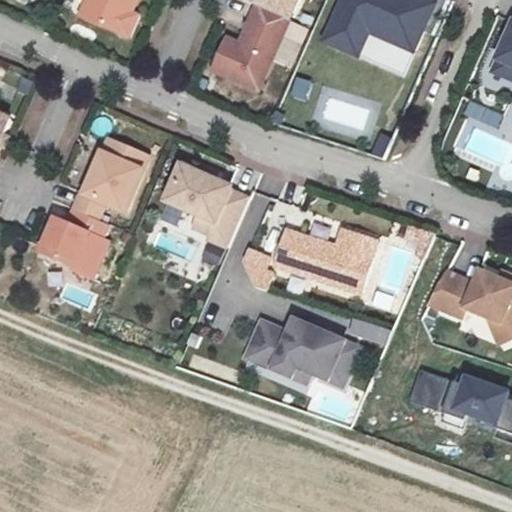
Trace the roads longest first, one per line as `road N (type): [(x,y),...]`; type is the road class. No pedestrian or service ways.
road 1 (track): [(499,511),(0,325)]
road 2 (residential): [(155,96),(404,188)]
road 3 (residential): [(483,0),(404,188)]
road 4 (residential): [(78,64),(25,188)]
